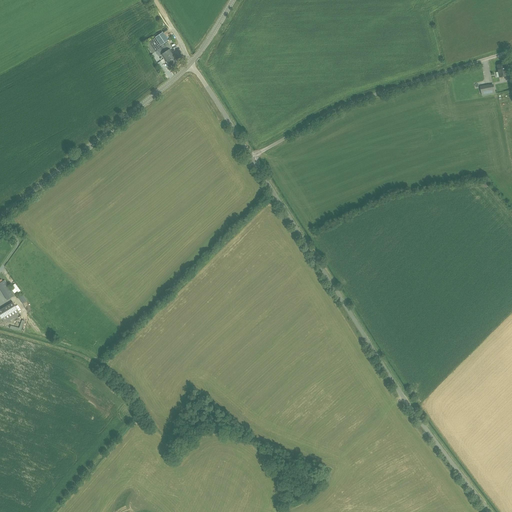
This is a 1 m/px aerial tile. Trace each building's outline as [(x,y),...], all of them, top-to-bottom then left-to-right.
[(155,37),(161,45),(165,42),(160,34),(155,37)] [(161,45),(155,37),(146,44),(153,54),(159,49),(163,54),(161,55),(170,67),(174,64),(172,61),(165,52),(162,46),(159,48),(158,47),(161,45)] [(172,61),(174,64),(178,61),(170,49),(168,50),(165,44),(162,46),(165,52),(172,61)] [(505,63),(497,65),(500,77),(505,76),(506,80),(511,78),(511,77),(510,68),(506,68),(505,63)] [(0,288),(7,300),(14,296),(5,280),(0,283),(0,288)] [(19,314),(12,303),(0,310),(0,317),(3,323),(19,314)]
